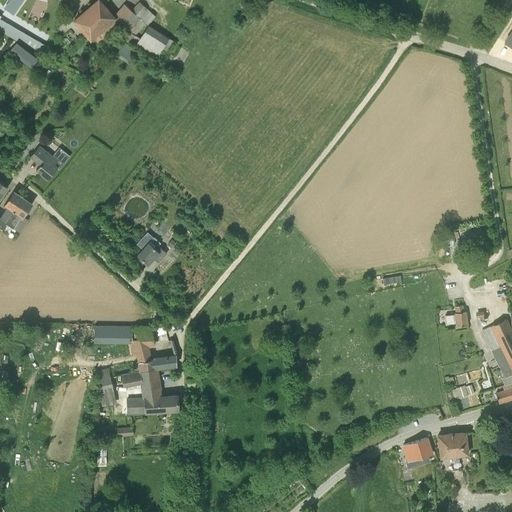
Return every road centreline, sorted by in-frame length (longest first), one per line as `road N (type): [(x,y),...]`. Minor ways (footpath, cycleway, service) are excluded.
road 1 (unclassified): [(183,511),(179,326),(0,168)]
road 2 (track): [(410,34),(352,117),(179,326)]
road 3 (unclassified): [(511,68),(309,0)]
road 4 (unclassified): [(296,511),(379,448),(458,419)]
